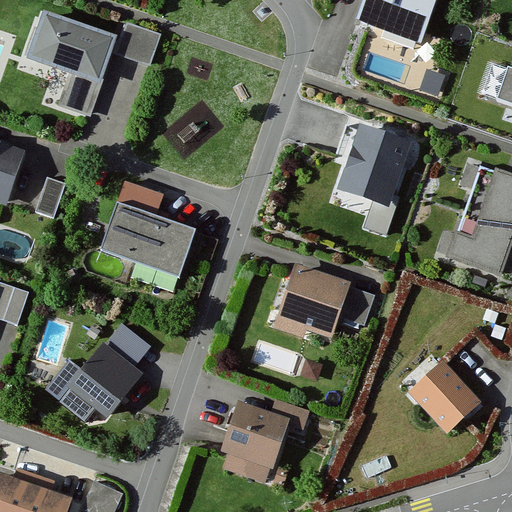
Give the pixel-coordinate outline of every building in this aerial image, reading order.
[(432,0),(366,0),(361,17),(419,37),(432,0)] [(117,41),(45,16),(29,62),(70,76),(101,86),(112,54),(117,41)] [(117,49),(151,62),(163,31),(129,18),(117,49)] [(429,65),(421,86),(441,92),(448,72),(429,65)] [(511,73),(508,72),(498,103),(511,107),(511,73)] [(101,86),(70,76),(59,108),(89,118),(101,86)] [(410,143),(361,126),(339,187),(388,204),(410,143)] [(24,154),(0,145),(0,205),(6,207),(24,154)] [(511,244),(511,179),(480,169),(458,237),(445,232),(438,253),(448,257),(447,262),(500,279),(511,244)] [(65,186),(48,180),(36,213),(53,219),(65,186)] [(125,185),(117,209),(155,221),(163,197),(125,185)] [(155,221),(117,209),(102,253),(180,279),(195,234),(155,221)] [(375,297),(295,270),(279,319),(332,336),(339,318),(366,326),(375,297)] [(30,295),(1,285),(0,287),(0,321),(18,328),(30,295)] [(84,375),(69,363),(46,391),(74,413),(84,401),(106,419),(140,377),(134,371),(150,351),(122,329),(84,375)] [(322,366),(306,361),(301,378),(317,383),(322,366)] [(442,366),(409,396),(447,437),(480,406),(442,366)] [(276,403),(270,419),(286,425),(302,431),(308,414),(276,403)] [(270,419),(240,408),(225,451),(251,461),(246,475),(266,482),(286,425),(270,419)] [(0,511),(69,511),(71,505),(0,481),(0,511)] [(114,511),(121,496),(93,484),(82,511),(84,511),(114,511)]
